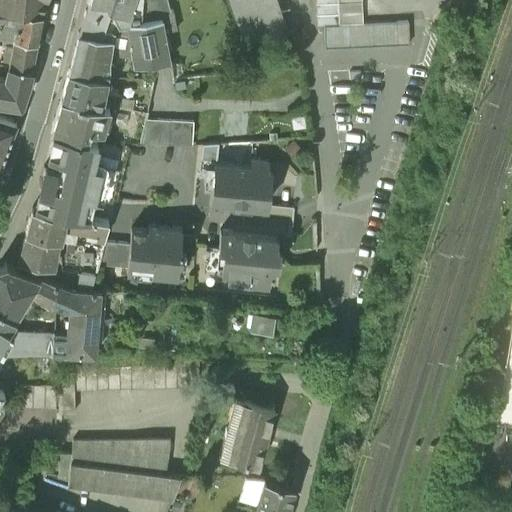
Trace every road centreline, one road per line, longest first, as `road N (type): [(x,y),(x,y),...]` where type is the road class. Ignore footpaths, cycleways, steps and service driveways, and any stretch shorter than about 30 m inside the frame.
road 1 (residential): [(286,0),(315,93),(344,351),(337,419),(311,511)]
road 2 (residential): [(81,0),(35,181),(0,258)]
